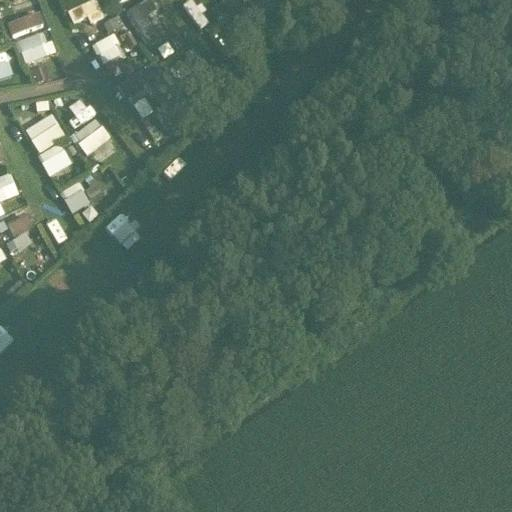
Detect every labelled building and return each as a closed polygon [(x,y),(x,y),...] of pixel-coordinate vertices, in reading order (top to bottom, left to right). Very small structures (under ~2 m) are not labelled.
[(73,30),(102,16),(94,0),(66,13),(73,30)] [(144,0),(126,14),(149,46),(158,40),(145,21),(158,12),(149,0),(144,0)] [(199,31),(208,25),(192,0),(183,6),(199,31)] [(242,39),(278,10),(270,0),(262,0),(231,25),(242,39)] [(0,10),(7,35),(29,29),(22,4),(0,10)] [(49,36),(17,41),(21,64),(53,59),(49,36)] [(92,46),(102,67),(123,57),(113,36),(92,46)] [(8,53),(0,55),(0,67),(11,64),(8,53)] [(168,72),(190,101),(202,92),(180,63),(168,72)] [(119,85),(126,98),(162,77),(155,64),(119,85)] [(48,67),(32,72),(37,86),(53,81),(48,67)] [(144,101),(133,107),(142,121),(152,114),(144,101)] [(52,116),(24,133),(37,156),(66,140),(52,116)] [(85,160),(111,141),(95,120),(70,140),(85,160)] [(37,159),(50,178),(70,164),(57,145),(37,159)] [(0,202),(18,196),(10,175),(0,179),(0,202)] [(72,217),(90,205),(77,185),(59,196),(72,217)] [(1,217),(9,240),(35,230),(26,207),(1,217)] [(12,256),(28,248),(22,236),(6,245),(12,256)]
